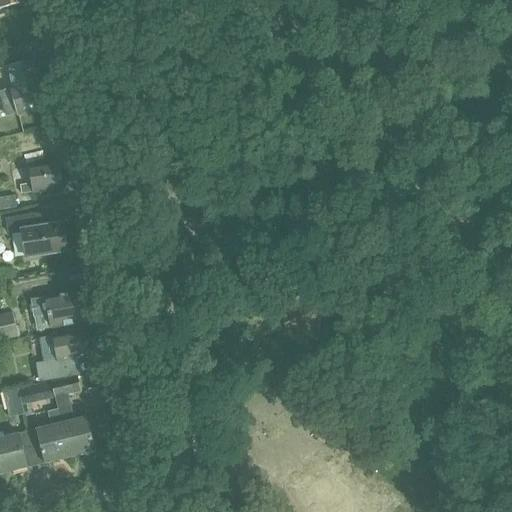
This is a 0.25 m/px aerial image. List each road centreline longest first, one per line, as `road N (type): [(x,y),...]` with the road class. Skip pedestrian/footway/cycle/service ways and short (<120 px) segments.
road 1 (residential): [(150,491),(37,0)]
road 2 (track): [(65,114),(92,113),(118,126),(162,175),(170,350)]
road 3 (residential): [(150,491),(21,511)]
